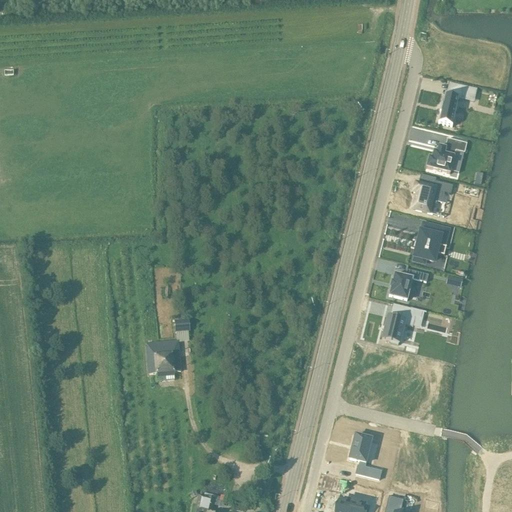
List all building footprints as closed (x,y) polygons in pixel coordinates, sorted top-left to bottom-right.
[(450,47),(446,64),(455,66),(453,73),(457,74),(455,82),(474,86),(479,65),(472,63),(474,53),(450,47)] [(440,115),(438,125),(452,128),(458,100),(465,101),(468,89),(476,91),(477,91),(449,85),(458,87),(455,99),(444,96),(442,107),(441,106),(440,115)] [(428,159),(426,169),(450,175),(455,152),(464,154),(466,145),(447,140),(445,149),(438,148),(437,153),(433,153),(432,159),(428,159)] [(420,176),(418,187),(432,191),(435,180),(420,176)] [(417,195),(413,212),(432,216),(435,203),(442,205),(444,194),(450,196),(453,187),(435,183),(436,180),(435,180),(432,191),(418,187),(415,186),(415,188),(416,188),(414,193),(413,194),(417,195)] [(411,229),(413,217),(396,214),(393,225),(411,229)] [(415,249),(414,250),(417,251),(415,259),(433,263),(435,256),(436,256),(436,255),(435,254),(437,248),(438,248),(438,247),(437,247),(439,240),(445,241),(447,232),(429,228),(427,236),(421,234),(419,242),(417,241),(416,243),(417,243),(415,250),(415,249)] [(389,297),(389,298),(390,298),(405,302),(407,302),(407,301),(412,281),(426,284),(427,277),(406,272),(404,278),(395,276),(394,276),(394,277),(392,284),(391,283),(390,290),(391,290),(389,297)] [(388,318),(382,341),(391,343),(390,345),(397,346),(397,347),(398,347),(398,345),(399,345),(404,326),(413,328),(415,319),(421,320),(422,314),(426,314),(410,310),(412,311),(412,314),(403,312),(400,322),(391,320),(391,319),(388,318)] [(188,332),(187,322),(175,323),(176,333),(188,332)] [(180,373),(178,343),(147,346),(150,375),(180,373)] [(355,437),(349,461),(359,464),(358,467),(357,467),(355,476),(378,482),(381,473),(364,469),(371,441),(355,437)] [(400,459),(395,477),(408,480),(411,472),(420,474),(421,474),(420,473),(426,451),(410,446),(410,447),(411,447),(407,461),(400,459)] [(259,503),(263,492),(249,488),(247,499),(259,503)] [(199,496),(195,511),(212,511),(215,501),(199,496)] [(368,511),(371,502),(349,496),(349,497),(351,497),(350,502),(348,502),(347,503),(339,501),(337,506),(335,511),(368,511)] [(389,498),(384,511),(400,511),(403,501),(389,498)] [(422,508),(438,511),(439,504),(424,500),(422,508)]
